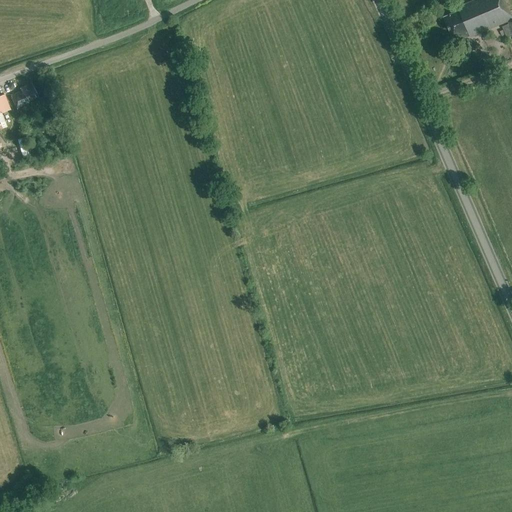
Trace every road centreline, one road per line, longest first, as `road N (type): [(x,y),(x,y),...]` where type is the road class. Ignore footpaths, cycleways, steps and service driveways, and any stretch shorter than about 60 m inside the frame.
road 1 (tertiary): [(511,306),(377,0)]
road 2 (unclassified): [(0,75),(207,0)]
